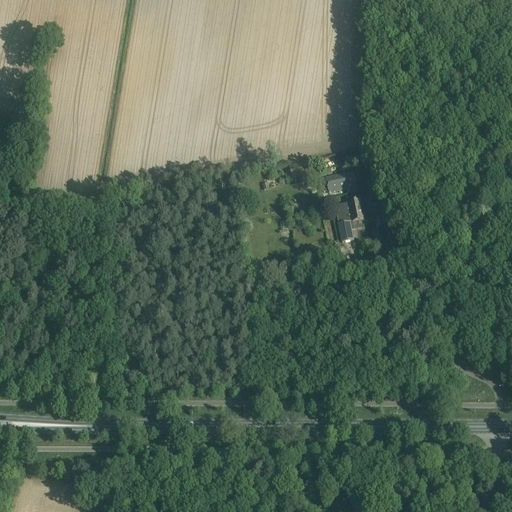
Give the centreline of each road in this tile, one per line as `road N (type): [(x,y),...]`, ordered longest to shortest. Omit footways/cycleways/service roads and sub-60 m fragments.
road 1 (primary): [(73,425),(497,426)]
road 2 (track): [(436,333),(402,256),(367,139),(368,0)]
road 3 (unclassified): [(186,484),(235,452),(496,451),(497,426)]
